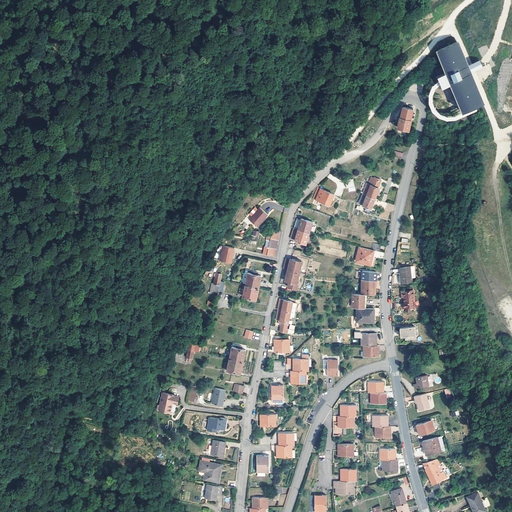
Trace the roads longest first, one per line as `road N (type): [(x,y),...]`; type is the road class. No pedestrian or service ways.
road 1 (residential): [(394,365),(386,285),(421,106),(400,100),(373,141),(329,167),(289,220),(253,391),(240,511)]
road 2 (track): [(236,0),(144,81),(97,162),(0,378)]
road 3 (track): [(504,148),(452,27),(336,161)]
road 4 (residential): [(287,511),(328,402),(356,374),(394,365)]
road 5 (residential): [(425,511),(394,365)]
road 6 (track): [(511,273),(494,178),(504,148)]
